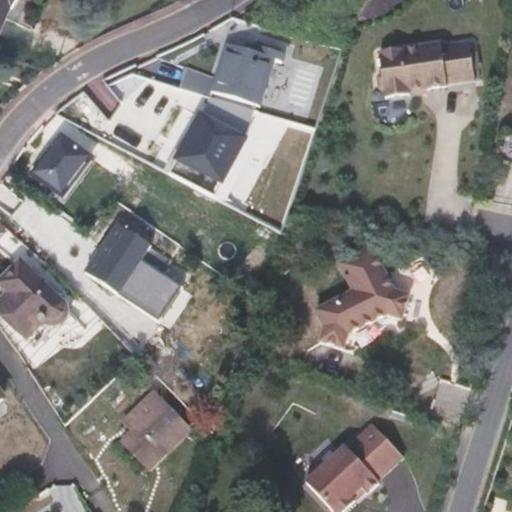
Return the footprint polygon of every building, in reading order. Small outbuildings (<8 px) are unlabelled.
[(445,83),(473,79),(468,41),(440,45),(439,42),(377,51),(380,71),(376,76),(377,88),(383,91),(384,98),(408,94),(407,90),(424,88),(445,85),(445,83)] [(225,43),(211,91),(250,102),(253,103),(268,57),(272,58),(273,50),(254,45),(252,51),(225,43)] [(280,53),(273,50),(272,58),(278,59),(280,53)] [(259,148),(206,120),(182,169),(236,195),(259,148)] [(60,194),(87,157),(59,136),(31,173),(60,194)] [(115,296),(155,236),(133,219),(124,232),(118,228),(85,275),(115,296)] [(407,297),(393,292),(370,248),(337,264),(352,292),(314,312),(323,329),(318,343),(342,350),(346,336),(385,316),(399,320),(407,297)] [(4,307),(32,341),(44,329),(53,334),(62,330),(65,324),(65,316),(62,311),(20,270),(0,290),(0,292),(8,302),(4,307)] [(0,319),(26,347),(32,341),(4,307),(0,310),(0,319)] [(142,464),(184,424),(152,389),(121,418),(131,428),(119,439),(142,464)] [(347,451),(377,484),(406,457),(374,425),(347,451)] [(347,451),(343,447),(322,468),(315,467),(305,476),(305,484),(331,511),(341,511),(353,501),(350,498),(360,489),(365,495),(377,484),(347,451)]
